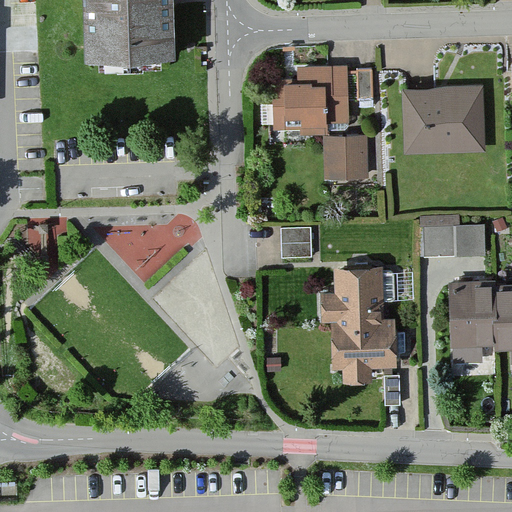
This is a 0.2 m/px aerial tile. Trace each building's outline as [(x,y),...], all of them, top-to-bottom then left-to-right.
[(76,0),(79,60),(167,56),(165,0),(76,0)] [(327,138),(326,126),(348,125),(344,66),(289,69),(290,84),(264,86),(267,137),(321,134),(324,182),(370,179),(367,136),(327,138)] [(400,154),(480,151),(478,88),(398,91),(400,154)] [(486,250),(486,219),(423,220),(424,251),(486,250)] [(311,225),(281,225),(281,255),(312,255),(311,225)] [(486,268),(485,252),(454,252),(454,269),(486,268)] [(389,325),(381,326),(378,266),(328,269),(329,295),(315,296),(316,327),(327,326),(329,372),(340,372),(340,385),(368,384),(368,372),(391,371),(389,325)] [(507,353),(508,365),(511,365),(511,286),(488,288),(487,280),(446,282),(451,367),(480,365),(480,349),(491,349),(492,354),(507,353)]
